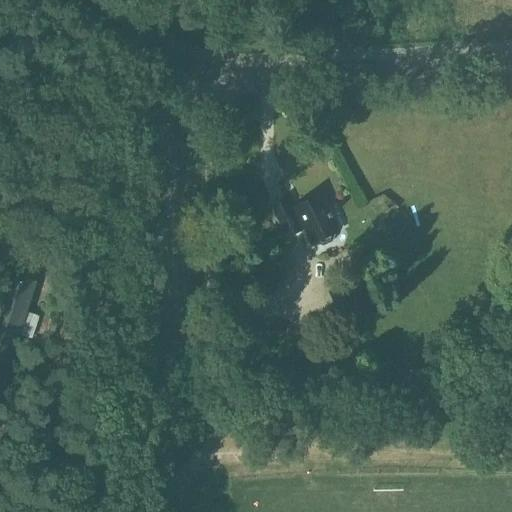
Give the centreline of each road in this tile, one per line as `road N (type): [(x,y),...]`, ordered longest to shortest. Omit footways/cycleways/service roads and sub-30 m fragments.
road 1 (residential): [(164,57),(269,78),(511,60)]
road 2 (track): [(142,101),(107,87),(74,90),(0,120)]
